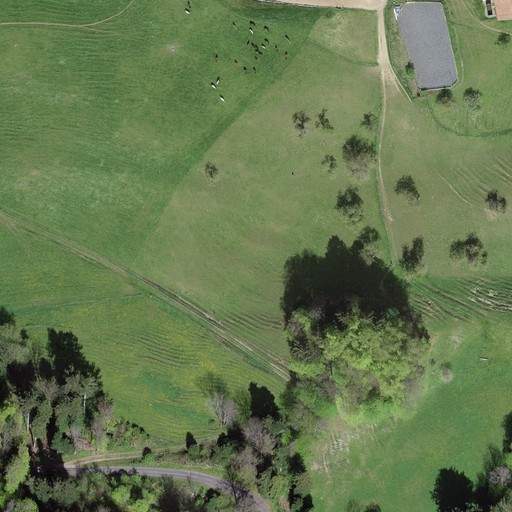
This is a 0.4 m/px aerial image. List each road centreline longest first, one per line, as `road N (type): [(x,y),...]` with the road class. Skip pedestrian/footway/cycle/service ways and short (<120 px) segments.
road 1 (track): [(39,469),(288,431),(302,419),(302,395),(287,376),(147,284),(0,212)]
road 2 (unclassified): [(264,511),(217,482),(180,473),(0,471)]
